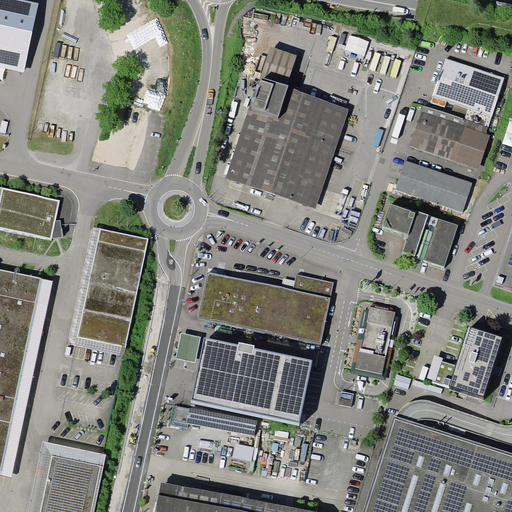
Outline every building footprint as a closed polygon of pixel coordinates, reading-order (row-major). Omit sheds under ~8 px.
[(0,0),(0,67),(24,72),(38,8),(0,0)] [(21,0),(0,0),(38,8),(39,3),(21,0)] [(297,55),(270,46),(259,80),(258,80),(226,178),(316,209),(348,109),(288,87),(289,83),(288,83),(297,55)] [(504,78),(445,58),(432,96),(433,96),(431,103),(445,107),(447,101),(455,103),(468,108),(465,119),(488,127),(499,96),(498,96),(504,78)] [(468,108),(455,103),(451,114),(465,119),(468,108)] [(451,114),(423,105),(410,146),(479,169),(490,135),(486,133),(488,127),(465,119),(451,114)] [(473,183),(405,160),(395,190),(463,212),(473,183)] [(56,221),(60,200),(0,187),(0,228),(51,240),(52,238),(56,221)] [(411,210),(390,203),(382,226),(408,235),(402,252),(444,266),(458,225),(428,215),(429,215),(416,210),(416,213),(411,211),(411,210)] [(61,220),(56,221),(52,238),(62,237),(61,220)] [(77,337),(100,228),(92,227),(68,343),(124,355),(126,348),(77,337)] [(148,238),(100,228),(77,337),(126,348),(148,238)] [(511,230),(494,284),(511,289),(511,230)] [(42,277),(0,268),(0,472),(1,472),(42,279),(42,277)] [(197,317),(321,343),(334,282),(296,274),(295,280),(283,278),(282,287),(207,271),(197,317)] [(0,472),(0,475),(11,478),(53,281),(42,279),(1,472),(0,472)] [(367,310),(364,309),(350,373),(386,380),(399,316),(395,316),(395,312),(392,311),(393,308),(373,304),(372,307),(368,307),(367,310)] [(502,337),(468,326),(456,365),(442,361),(443,358),(434,355),(427,378),(433,380),(432,381),(449,387),(449,386),(483,397),(490,374),(498,377),(500,373),(501,368),(493,365),(502,337)] [(185,334),(181,333),(176,358),(180,359),(195,362),(201,337),(185,334)] [(238,344),(204,337),(191,400),(299,423),(312,360),(254,348),(255,345),(239,342),(238,344)] [(191,408),(174,405),(170,424),(188,428),(189,423),(191,408)] [(254,435),(257,421),(191,408),(189,423),(254,435)] [(511,511),(511,453),(407,420),(394,416),(362,511),(511,511)] [(100,465),(90,511),(94,511),(106,454),(43,441),(28,511),(40,511),(53,455),(100,465)] [(254,447),(236,444),(233,457),(251,461),(254,447)] [(90,511),(100,465),(53,455),(40,511),(90,511)] [(319,511),(160,482),(153,511),(319,511)]
